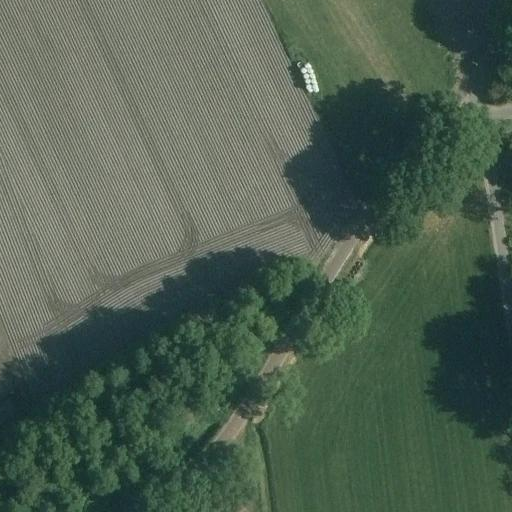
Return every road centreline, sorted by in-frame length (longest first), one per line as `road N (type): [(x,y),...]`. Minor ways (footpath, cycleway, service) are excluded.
road 1 (residential): [(143,511),(229,432),(370,211),(461,93)]
road 2 (residential): [(511,315),(480,117),(461,93)]
